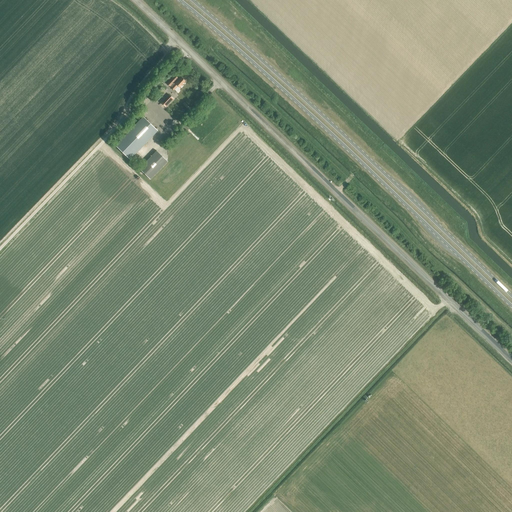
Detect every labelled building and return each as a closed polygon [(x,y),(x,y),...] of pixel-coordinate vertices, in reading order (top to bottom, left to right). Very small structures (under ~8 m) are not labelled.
[(171,88),(174,90),(178,86),(180,88),(186,82),(181,77),(179,80),(177,79),(178,78),(175,76),(167,84),(170,87),(170,86),(172,87),(171,88)] [(163,101),(161,103),(165,107),(167,105),(173,99),(169,95),(163,101)] [(115,146),(130,160),(158,131),(143,117),(115,146)] [(182,127),(187,131),(191,127),(186,123),(182,127)] [(139,169),(150,179),(168,161),(157,151),(142,166),(139,169)]
